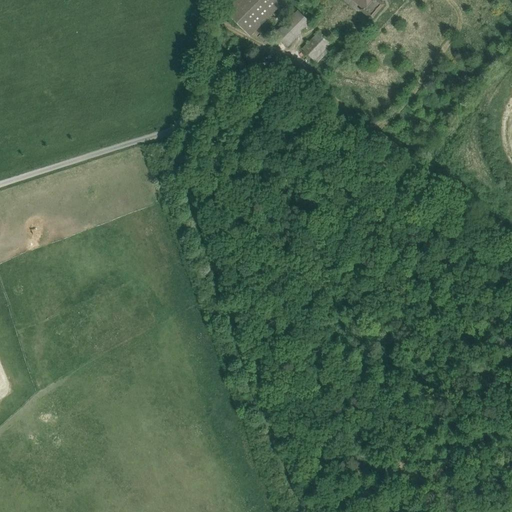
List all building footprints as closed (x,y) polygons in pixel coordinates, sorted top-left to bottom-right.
[(236,0),(227,10),(250,34),(283,0),(236,0)] [(377,0),(370,0),(364,7),(363,7),(361,9),(372,18),(383,4),(377,0)] [(298,11),(275,34),(287,47),(311,23),(298,11)] [(320,32),(303,49),(314,60),(331,43),(320,32)] [(227,34),(215,55),(224,60),(235,40),(227,34)] [(280,114),(266,130),(274,136),(287,119),(280,114)]
